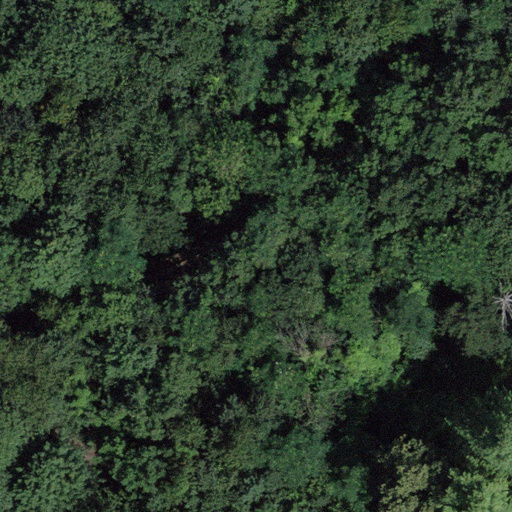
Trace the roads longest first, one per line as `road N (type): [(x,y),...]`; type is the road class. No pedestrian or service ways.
road 1 (track): [(511,189),(381,147),(244,216),(0,287)]
road 2 (track): [(0,188),(62,228),(244,216)]
road 3 (primary): [(351,511),(511,312)]
road 4 (track): [(0,427),(90,456),(81,506),(0,507)]
